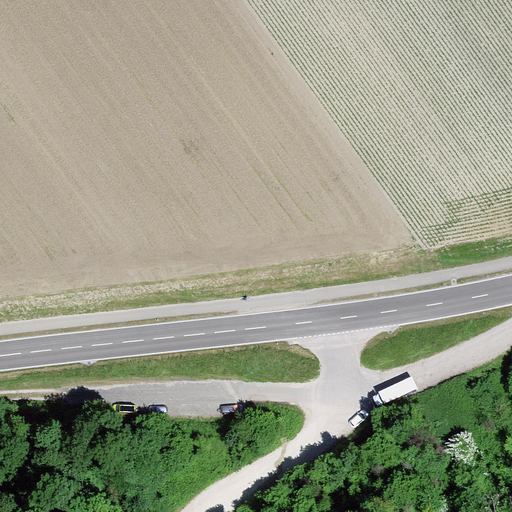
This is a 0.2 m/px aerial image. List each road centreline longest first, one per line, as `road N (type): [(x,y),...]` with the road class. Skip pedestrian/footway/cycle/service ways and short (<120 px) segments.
road 1 (track): [(511,331),(478,353),(331,396),(146,388),(0,401)]
road 2 (secondary): [(0,356),(344,318),(511,289)]
road 3 (track): [(200,511),(315,433),(331,396),(344,318)]
